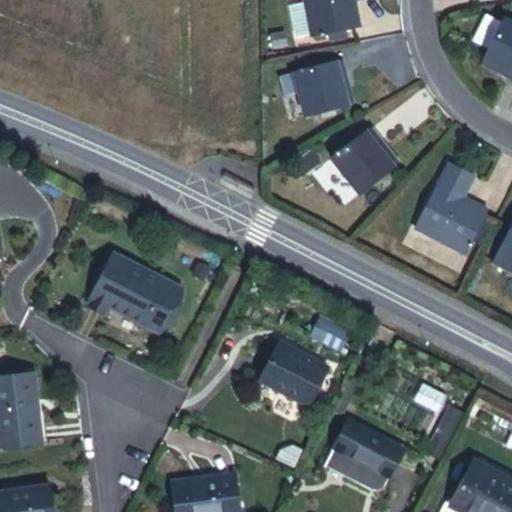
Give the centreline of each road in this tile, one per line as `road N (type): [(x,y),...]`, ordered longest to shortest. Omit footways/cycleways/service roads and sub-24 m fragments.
road 1 (secondary): [(0,108),(123,159),(511,358)]
road 2 (residential): [(110,511),(118,432),(110,393),(89,358),(24,318)]
road 3 (residential): [(511,141),(454,103),(431,66),(418,0)]
